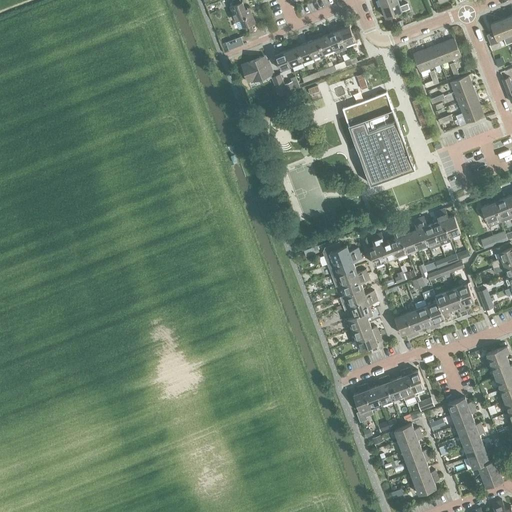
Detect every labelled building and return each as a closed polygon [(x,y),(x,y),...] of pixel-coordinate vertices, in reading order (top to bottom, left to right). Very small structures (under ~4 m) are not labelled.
[(233,0),(235,4),(230,6),(239,29),(243,28),(255,23),(250,8),(246,10),(243,1),(241,2),(240,0),(233,0)] [(398,0),(397,0),(382,6),(386,18),(410,9),(408,3),(401,6),(398,0)] [(511,14),(501,19),(510,43),(511,42),(511,14)] [(506,44),(510,43),(501,19),(491,23),(494,31),(486,34),(490,45),(498,42),(497,39),(503,37),(506,44)] [(338,27),(345,44),(355,40),(349,25),(343,27),(342,25),(338,27)] [(334,29),(334,31),(329,33),(335,48),(334,49),(335,52),(346,48),(344,45),(345,44),(338,27),(334,29)] [(324,53),(334,49),(335,48),(329,33),(322,35),(321,33),(317,35),(324,53)] [(313,39),(307,41),(313,57),(319,54),(321,58),(325,56),(323,53),(324,53),(317,35),(312,37),(313,39)] [(444,41),(451,59),(461,55),(454,37),(444,41)] [(229,50),(242,45),(239,38),(226,43),(229,50)] [(303,61),(313,57),(307,41),(301,44),(300,42),(296,43),(303,61)] [(441,63),(451,59),(444,41),(434,45),(441,63)] [(292,65),(303,61),(296,43),(291,45),(292,47),(286,50),(292,65)] [(430,67),(441,63),(434,45),(423,49),(430,67)] [(413,53),(420,71),(430,67),(423,49),(413,53)] [(281,69),(292,65),(286,50),(279,52),(279,50),(274,52),(281,69)] [(262,57),(247,63),(248,66),(248,68),(248,69),(249,71),(249,72),(250,73),(251,74),(252,75),(253,78),(253,79),(268,73),(270,78),(271,77),(278,94),(278,95),(287,92),(280,73),(275,75),(273,71),(269,60),(268,61),(264,62),(262,57)] [(443,65),(436,67),(440,80),(447,78),(443,65)] [(454,91),(472,84),(468,74),(450,81),(454,91)] [(511,85),(508,76),(502,79),(511,102),(511,101),(511,85)] [(367,85),(364,77),(358,79),(361,87),(367,85)] [(288,91),(295,89),(292,81),(285,83),(288,91)] [(458,102),(476,95),(472,84),(454,91),(458,102)] [(310,94),(319,90),(317,85),(308,88),(310,94)] [(386,89),(343,106),(373,181),(415,164),(386,89)] [(462,112),(480,105),(476,95),(458,102),(462,112)] [(422,127),(428,125),(418,99),(412,101),(422,127)] [(480,105),(462,112),(466,122),(484,115),(480,105)] [(361,159),(355,161),(357,167),(363,164),(361,159)] [(493,201),(501,221),(511,216),(511,214),(505,197),(493,201)] [(482,206),(488,222),(489,225),(501,221),(493,201),(482,206)] [(440,209),(450,236),(461,232),(454,214),(449,216),(445,207),(440,209)] [(433,222),(440,240),(450,236),(440,209),(435,211),(438,220),(433,222)] [(419,217),(429,244),(440,240),(433,222),(427,224),(424,215),(419,217)] [(411,230),(418,248),(429,244),(419,217),(413,219),(417,228),(411,230)] [(397,225),(407,252),(418,248),(411,230),(406,232),(403,223),(397,225)] [(390,239),(397,256),(407,252),(397,225),(392,228),(395,237),(390,239)] [(376,233),(386,260),(397,256),(390,239),(385,240),(381,231),(376,233)] [(368,247),(375,264),(386,260),(376,233),(370,236),(374,244),(368,247)] [(496,243),(508,239),(506,233),(494,238),(496,243)] [(345,245),(343,240),(325,246),(323,251),(328,264),(360,252),(358,247),(349,250),(347,244),(345,245)] [(491,261),(493,267),(511,259),(511,245),(507,248),(505,243),(497,246),(501,257),(491,261)] [(332,275),(356,266),(353,261),(362,257),(360,252),(328,264),(332,275)] [(508,275),(511,273),(511,259),(493,267),(496,272),(506,268),(508,275)] [(432,261),(424,264),(426,271),(434,268),(432,261)] [(449,265),(451,271),(464,266),(462,261),(449,265)] [(421,273),(426,271),(423,263),(418,265),(421,273)] [(446,267),(439,269),(441,274),(448,272),(451,271),(449,265),(446,267)] [(342,283),(368,273),(366,268),(358,272),(356,266),(332,275),(336,286),(342,284),(342,283)] [(404,273),(406,279),(416,275),(414,269),(404,273)] [(439,269),(428,274),(430,280),(433,278),(433,277),(441,274),(439,269)] [(398,276),(395,277),(397,282),(405,278),(403,272),(402,270),(397,272),(398,276)] [(346,294),(363,288),(361,282),(370,279),(368,273),(342,283),(342,284),(346,293),(346,294)] [(417,278),(420,287),(426,285),(422,276),(417,278)] [(457,286),(465,309),(470,307),(469,302),(474,300),(468,283),(457,286)] [(460,311),(465,309),(457,286),(446,291),(453,308),(458,306),(460,311)] [(486,287),(479,290),(482,298),(489,295),(486,287)] [(346,294),(346,293),(340,296),(344,307),(376,295),(374,289),(365,293),(363,288),(346,294)] [(438,300),(444,317),(449,315),(447,310),(453,308),(446,291),(435,295),(437,300),(438,300)] [(376,295),(344,307),(348,318),(370,309),(371,309),(369,304),(378,300),(376,295)] [(445,318),(444,317),(438,300),(437,300),(435,295),(425,299),(427,304),(435,327),(441,325),(439,320),(445,318)] [(489,295),(482,298),(486,309),(494,306),(489,295)] [(416,308),(423,326),(429,324),(431,329),(435,327),(427,304),(416,308)] [(406,312),(414,335),(420,333),(418,328),(423,326),(416,308),(406,312)] [(370,309),(348,318),(352,328),(370,321),(368,316),(372,314),(370,309)] [(409,337),(414,335),(406,312),(395,316),(401,334),(407,332),(409,337)] [(356,339),(378,330),(376,325),(372,327),(370,321),(352,328),(356,339)] [(379,349),(377,343),(378,343),(375,337),(380,335),(378,330),(356,339),(360,350),(370,346),(372,352),(379,349)] [(491,364),(508,358),(506,353),(510,351),(508,345),(487,353),(491,364)] [(495,375),(511,368),(511,362),(510,363),(508,358),(491,364),(495,375)] [(405,368),(413,390),(424,386),(418,369),(412,371),(410,366),(405,368)] [(403,395),(404,399),(415,395),(413,391),(413,390),(405,368),(400,370),(402,375),(396,377),(403,395)] [(500,387),(511,382),(511,368),(495,375),(500,387)] [(403,395),(396,377),(391,379),(389,374),(384,376),(392,398),(403,395)] [(381,403),(392,398),(384,376),(379,378),(381,382),(375,385),(381,403)] [(381,403),(375,385),(369,387),(367,382),(362,384),(370,407),(371,407),(381,403)] [(504,398),(511,394),(511,382),(500,387),(504,398)] [(353,393),(360,411),(356,412),(360,421),(367,418),(366,415),(373,413),(371,407),(370,407),(362,384),(357,386),(359,391),(353,393)] [(468,402),(466,396),(448,403),(452,414),(475,405),(473,400),(468,402)] [(417,402),(420,409),(433,404),(430,397),(417,402)] [(456,424),(474,417),(472,412),(477,410),(475,405),(452,414),(456,424)] [(395,417),(388,420),(390,427),(397,424),(395,417)] [(476,423),(474,417),(456,424),(460,435),(483,426),(481,421),(476,423)] [(387,420),(378,424),(380,430),(390,427),(387,420)] [(399,439),(421,430),(419,426),(414,428),(412,422),(395,428),(399,439)] [(464,446),(482,439),(480,433),(485,431),(483,426),(460,435),(464,446)] [(370,428),(364,430),(366,436),(372,434),(370,428)] [(403,449),(420,443),(418,438),(423,436),(421,430),(399,439),(403,449)] [(380,434),(372,437),(374,443),(375,443),(382,440),(380,434)] [(484,445),(482,439),(464,446),(468,456),(491,447),(489,443),(484,445)] [(407,460),(429,452),(427,447),(422,449),(420,443),(403,449),(407,460)] [(445,444),(439,446),(442,454),(448,452),(445,444)] [(473,467),(478,465),(478,464),(490,459),(488,454),(493,452),(491,447),(468,456),(473,467)] [(411,471),(428,465),(426,459),(431,457),(429,452),(407,460),(411,471)] [(498,463),(496,457),(490,459),(478,464),(478,465),(482,475),(505,466),(503,461),(498,463)] [(415,482),(437,473),(435,469),(430,471),(428,465),(411,471),(415,482)] [(505,466),(482,475),(486,486),(504,479),(502,473),(507,471),(505,466)] [(437,473),(415,482),(419,493),(436,487),(434,481),(439,479),(437,473)] [(497,501),(500,511),(511,511),(511,507),(511,505),(506,507),(502,499),(497,501)] [(491,503),(495,511),(493,511),(500,511),(497,501),(491,503)]
